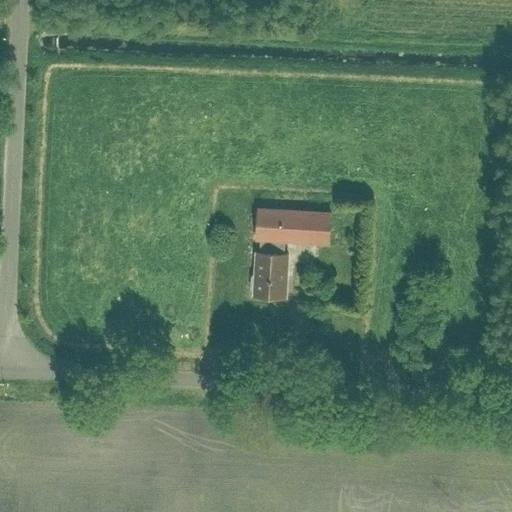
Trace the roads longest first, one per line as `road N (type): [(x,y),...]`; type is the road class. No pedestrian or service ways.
road 1 (unclassified): [(8,369),(511,396)]
road 2 (unclassified): [(8,369),(25,0)]
